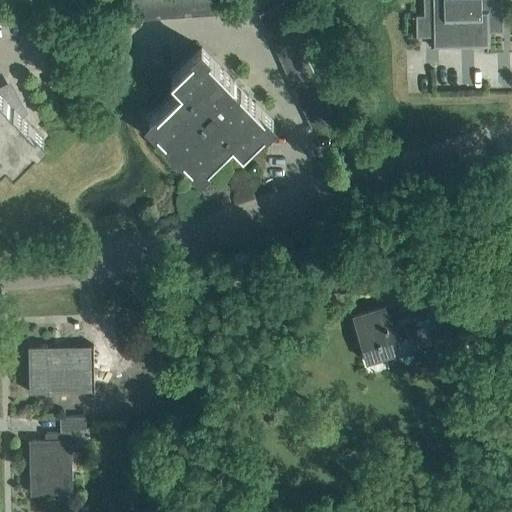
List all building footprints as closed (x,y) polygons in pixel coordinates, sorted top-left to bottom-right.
[(131,0),(132,20),(146,20),(144,0),(131,0)] [(144,0),(146,20),(159,19),(157,0),(144,0)] [(157,0),(159,19),(172,18),(170,0),(157,0)] [(170,0),(172,18),(185,17),(183,0),(170,0)] [(183,0),(185,17),(198,16),(197,0),(183,0)] [(197,0),(198,16),(211,15),(210,0),(197,0)] [(210,0),(211,15),(224,15),(223,0),(210,0)] [(223,0),(224,15),(238,14),(236,0),(223,0)] [(236,0),(238,14),(251,13),(249,0),(236,0)] [(424,0),(425,13),(415,13),(415,35),(436,34),(436,43),(473,42),(473,45),(487,45),(487,27),(496,27),(495,16),(500,16),(499,0),(424,0)] [(264,26),(287,16),(281,4),(259,15),(264,26)] [(269,38),(292,27),(287,16),(264,26),(269,38)] [(275,50),(297,39),(292,27),(269,38),(275,50)] [(280,61),(303,51),(297,39),(275,50),(280,61)] [(243,151),(273,121),(201,48),(171,78),(181,88),(149,120),(200,172),(232,140),(243,151)] [(285,73),(308,62),(303,51),(280,61),(285,73)] [(291,84),(313,74),(308,62),(285,73),(291,84)] [(296,96),(319,86),(313,74),(291,84),(296,96)] [(301,108),(324,97),(319,86),(296,96),(301,108)] [(13,168),(43,138),(0,93),(0,165),(5,160),(13,168)] [(324,97),(301,108),(307,119),(329,109),(324,97)] [(389,324),(384,306),(352,316),(368,370),(387,364),(384,356),(443,338),(435,311),(389,324)] [(94,383),(93,346),(47,347),(47,346),(28,346),(29,393),(49,392),(49,384),(94,383)] [(445,359),(431,363),(435,377),(449,372),(445,359)] [(86,416),(60,417),(61,430),(86,429),(86,416)] [(30,441),(31,494),(73,493),(72,465),(71,439),(70,439),(70,432),(45,433),(45,441),(30,441)]
